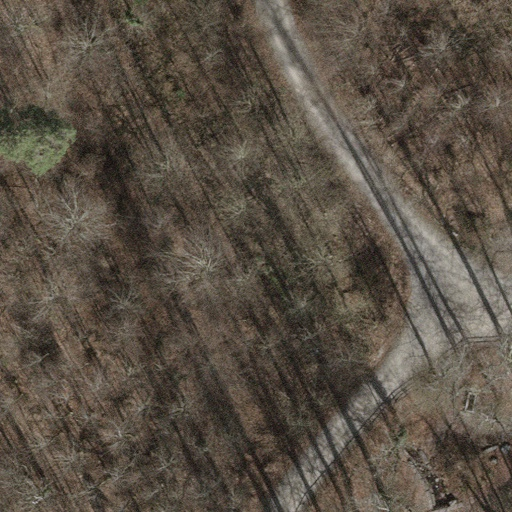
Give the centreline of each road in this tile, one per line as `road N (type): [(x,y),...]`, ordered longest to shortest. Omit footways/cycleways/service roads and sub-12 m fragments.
road 1 (track): [(279,0),(428,262),(480,289)]
road 2 (track): [(282,511),(294,472),(480,289)]
